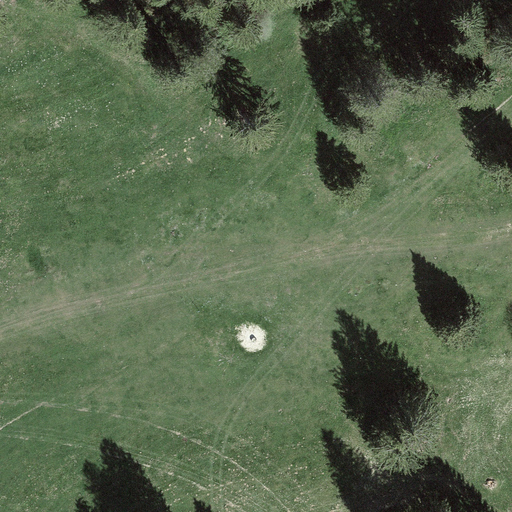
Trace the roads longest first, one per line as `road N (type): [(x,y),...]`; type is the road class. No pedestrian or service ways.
road 1 (track): [(0,352),(70,310),(311,243)]
road 2 (track): [(511,235),(311,243)]
